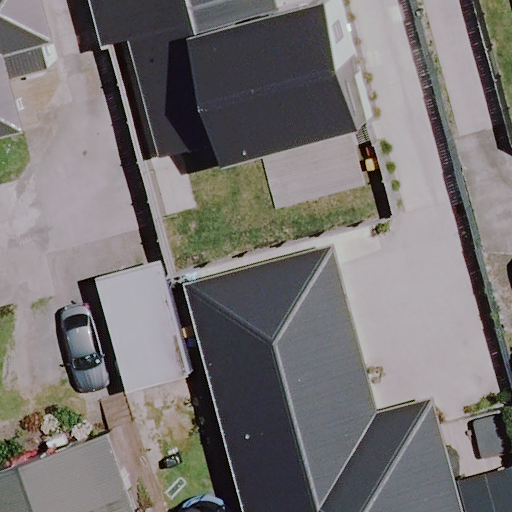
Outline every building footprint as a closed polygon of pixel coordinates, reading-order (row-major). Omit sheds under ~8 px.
[(0,0),(0,139),(22,134),(3,56),(46,46),(34,0),(0,0)] [(381,57),(366,0),(128,0),(190,243),(346,203),(313,74),(381,57)] [(488,350),(458,229),(378,250),(408,370),(488,350)] [(184,383),(159,266),(98,278),(123,396),(184,383)] [(134,511),(109,435),(0,472),(0,511),(134,511)]
